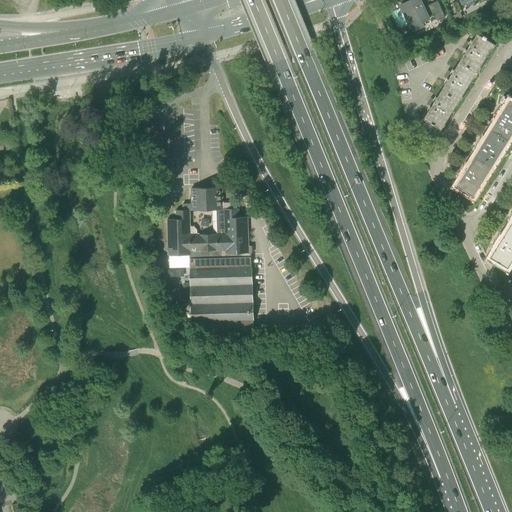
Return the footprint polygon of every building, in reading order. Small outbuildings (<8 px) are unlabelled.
[(420,0),(411,0),(402,4),(406,12),(405,12),(407,17),(408,17),(414,31),(424,27),(421,20),(428,17),(434,14),(430,5),(424,8),(420,0)] [(437,2),(430,5),(434,14),(437,21),(444,18),(437,2)] [(459,61),(476,72),(480,66),(480,67),(492,48),(491,48),(493,44),(494,44),(495,43),(478,32),(470,44),(466,41),(463,47),(467,49),(459,61)] [(473,76),(476,72),(459,61),(452,73),(448,70),(445,76),(449,79),(442,90),(458,100),(462,95),(474,77),(473,76)] [(458,100),(442,90),(435,100),(431,98),(427,104),(431,106),(424,118),(442,129),(442,128),(441,127),(444,123),(445,123),(457,105),(456,104),(458,100)] [(492,128),(508,139),(511,134),(511,133),(511,100),(510,99),(503,111),(499,109),(495,114),(499,117),(492,128)] [(505,144),(508,139),(492,128),(484,140),(481,138),(477,143),(481,146),(474,157),(490,167),(493,163),(494,163),(506,144),(505,144)] [(13,140),(4,141),(5,150),(14,149),(13,140)] [(490,167),(474,157),(467,168),(463,165),(460,171),(464,173),(456,185),(474,196),(474,195),(473,195),(476,190),(477,191),(488,172),(490,167)] [(247,216),(238,217),(238,208),(232,208),(231,203),(222,203),(222,187),(205,188),(192,188),(192,204),(183,204),(183,210),(177,210),(177,218),(168,219),(169,255),(190,254),(192,333),(193,333),(193,331),(244,330),(244,335),(254,335),(251,245),(248,245),(247,216)] [(511,230),(508,228),(502,239),(498,236),(494,242),(498,244),(491,256),(508,267),(509,266),(508,265),(510,261),(511,262),(511,260),(511,230)]
